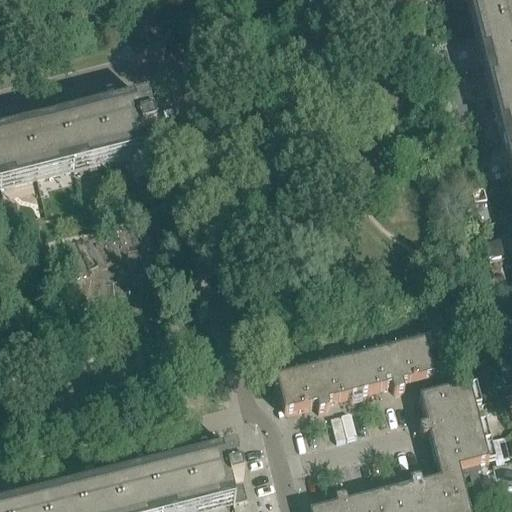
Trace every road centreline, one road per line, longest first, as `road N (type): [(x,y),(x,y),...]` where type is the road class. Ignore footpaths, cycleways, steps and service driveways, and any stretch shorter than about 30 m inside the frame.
road 1 (residential): [(262,428),(247,409),(213,278),(211,214),(177,69)]
road 2 (residential): [(262,428),(0,491)]
road 3 (residential): [(177,69),(202,46),(384,0)]
road 4 (residential): [(0,103),(130,71),(177,69)]
road 5 (residential): [(278,475),(409,442)]
